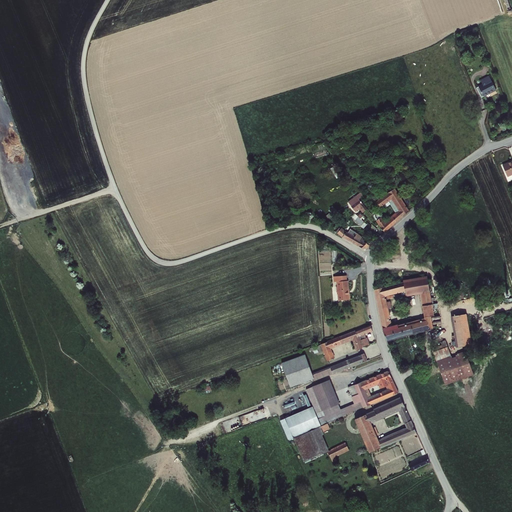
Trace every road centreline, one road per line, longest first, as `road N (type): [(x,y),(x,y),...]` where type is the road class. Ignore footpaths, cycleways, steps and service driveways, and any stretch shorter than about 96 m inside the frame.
road 1 (track): [(107,0),(86,44),(84,84),(114,188),(154,259),(178,261),(288,225),(319,229),(372,258)]
road 2 (residential): [(450,498),(381,342),(372,258)]
road 3 (unclassified): [(372,258),(456,168),(511,138)]
road 4 (track): [(114,188),(0,227)]
